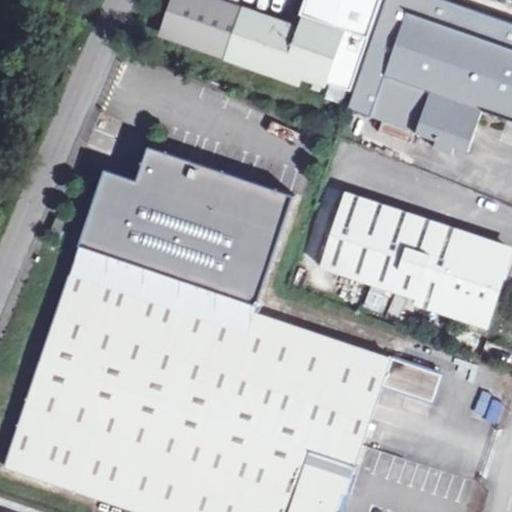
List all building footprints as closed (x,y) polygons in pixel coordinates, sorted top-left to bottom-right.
[(353,87),(382,0),(302,0),(296,19),(301,20),(339,33),(323,77),(353,87)] [(466,151),(481,108),(511,117),(511,24),(442,0),(388,0),(351,110),(435,140),(432,148),(452,155),(455,147),(466,151)] [(297,31),(287,27),(242,12),(225,58),(296,83),(300,74),(322,82),(323,77),(339,33),(301,20),(297,31)] [(291,17),(287,27),(297,31),(301,20),(296,19),(291,17)] [(138,181),(106,170),(78,253),(257,313),(296,197),(290,195),(150,147),(138,181)] [(414,227),(416,220),(418,216),(344,192),(319,268),(485,323),(509,251),(463,234),(460,241),(414,227)] [(463,234),(416,220),(414,227),(460,241),(463,234)] [(5,467),(138,511),(339,511),(375,406),(382,386),(430,402),(439,375),(78,253),(5,467)] [(485,383),(470,408),(495,423),(510,398),(485,383)]
